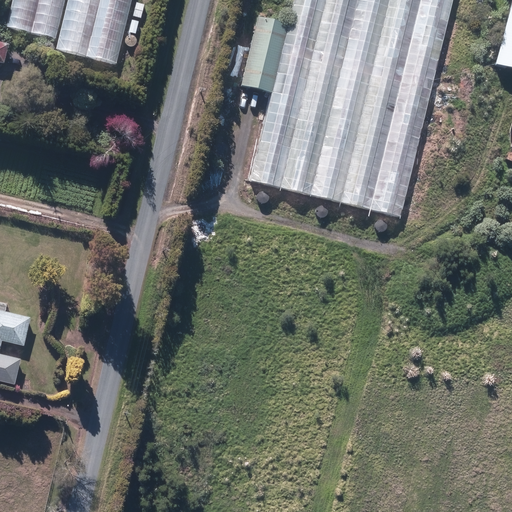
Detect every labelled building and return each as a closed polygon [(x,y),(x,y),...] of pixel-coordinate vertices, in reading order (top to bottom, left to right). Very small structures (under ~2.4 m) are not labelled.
[(56,40),(66,0),(14,0),(8,29),(56,40)] [(68,0),(56,52),(116,66),(132,0),(68,0)] [(294,0),(288,27),(271,95),(250,183),(400,219),(452,0),(294,0)] [(146,4),(137,2),(134,15),(143,17),(146,4)] [(494,68),(511,72),(511,2),(511,3),(494,68)] [(271,95),(288,27),(258,19),(241,88),(271,95)] [(129,34),(136,36),(139,24),(132,23),(129,34)] [(0,65),(4,66),(9,48),(0,45),(0,65)] [(487,70),(485,79),(495,82),(497,72),(487,70)] [(498,84),(479,79),(477,87),(497,91),(498,84)] [(258,205),(259,206),(261,207),(263,207),(264,207),(266,207),(267,206),(268,205),(270,204),(271,203),(271,202),(272,201),(272,199),(272,198),(272,196),(272,195),(271,193),(270,192),(269,191),(268,190),(266,190),(265,190),(263,189),(262,190),(260,190),(259,191),(258,192),(257,193),(256,194),(255,195),(255,197),(255,198),(255,200),(255,201),(256,202),(257,204),(258,205)] [(316,218),(317,219),(319,220),(321,220),(322,220),(323,220),(325,220),(326,219),(327,218),(328,217),(329,216),(330,215),(330,213),(330,212),(330,210),(330,209),(329,208),(328,207),(327,206),(326,205),(325,204),(323,204),(322,204),(320,204),(319,204),(318,205),(317,205),(316,206),(315,207),(314,209),(314,210),(313,212),(313,213),(314,214),(314,216),(315,217),(316,218)] [(375,232),(376,233),(378,234),(380,234),(381,235),(383,234),(384,234),(386,234),(387,233),(388,232),(389,231),(390,229),(390,228),(390,226),(390,225),(390,223),(389,222),(389,221),(388,219),(386,218),(385,218),(384,217),(382,217),(381,217),(379,217),(378,218),(377,219),(375,220),(374,221),(374,222),(373,223),(373,225),(373,226),(373,228),(374,229),(374,231),(375,232)] [(0,380),(14,384),(20,360),(0,355),(0,347),(1,341),(23,346),(30,317),(5,312),(7,304),(0,302),(0,380)]
